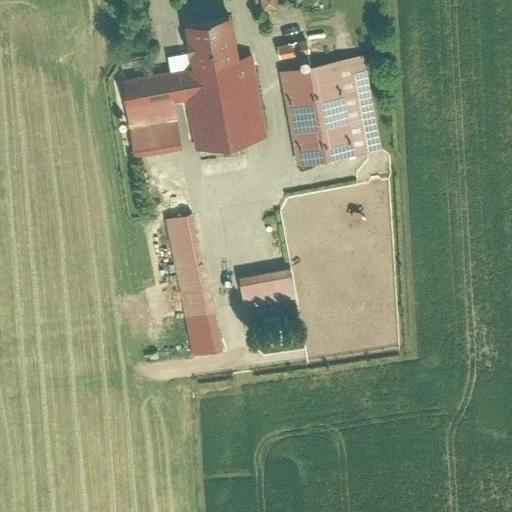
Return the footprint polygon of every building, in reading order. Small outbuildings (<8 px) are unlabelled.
[(274,0),(258,0),(261,13),(276,11),(274,0)] [(170,71),(122,79),(134,153),(177,147),(169,101),(189,98),(197,148),(265,137),(251,56),(236,58),(229,18),(181,25),(186,53),(168,55),(170,71)] [(361,56),(279,73),(299,167),(380,150),(361,56)] [(191,213),(164,218),(184,319),(211,314),(191,213)] [(287,268),(235,277),(244,326),(296,317),(287,268)] [(192,382),(179,383),(180,411),(194,410),(192,382)]
